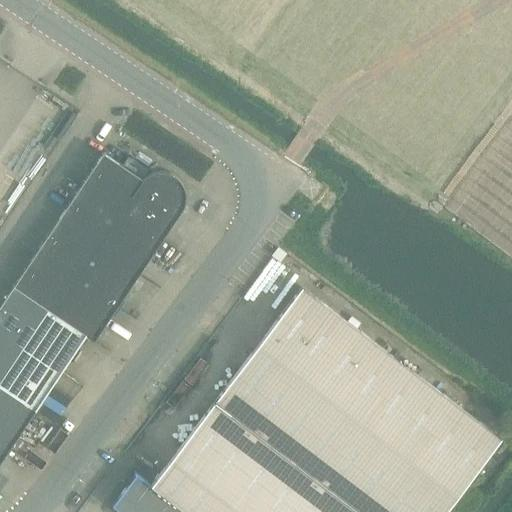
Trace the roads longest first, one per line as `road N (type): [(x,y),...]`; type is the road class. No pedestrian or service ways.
road 1 (unclassified): [(30,511),(280,182),(9,0)]
road 2 (unknown): [(0,274),(69,168)]
